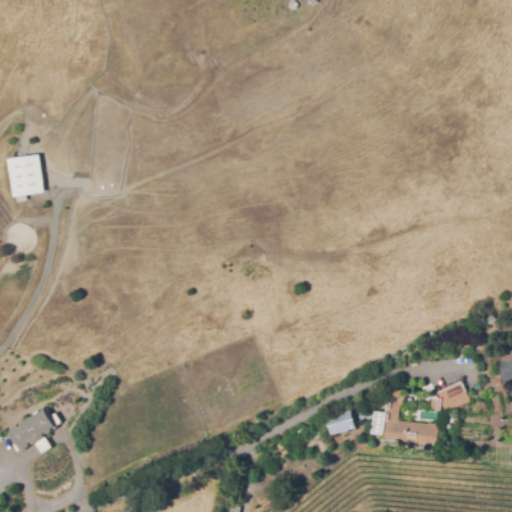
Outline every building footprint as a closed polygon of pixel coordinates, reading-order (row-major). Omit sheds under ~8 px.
[(40,156),(47,193),(17,198),(10,161),(40,156)] [(498,362),(511,358),(511,381),(503,384),(498,362)] [(434,395),(461,383),(470,402),(446,413),(442,404),(442,412),(431,411),(432,395),(434,395)] [(428,446),(393,442),(394,440),(383,439),(388,392),(404,393),(403,406),(399,406),(397,421),(429,425),(429,423),(440,424),(438,444),(428,443),(428,446)] [(42,456),(35,445),(23,453),(10,432),(45,410),(56,428),(52,431),(54,433),(46,439),(53,449),(42,456)] [(357,429),(353,411),(328,416),(332,434),(357,429)]
